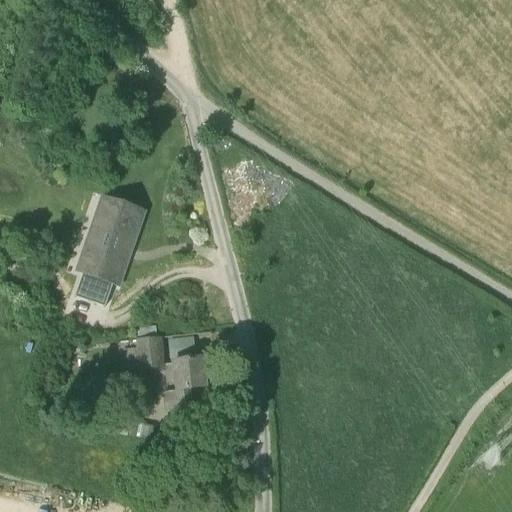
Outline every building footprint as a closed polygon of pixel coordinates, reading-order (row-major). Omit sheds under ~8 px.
[(103,201),(99,212),(78,273),(82,274),(74,297),(104,308),(112,284),(116,286),(137,225),(141,214),(103,201)] [(156,337),(155,327),(139,329),(140,339),(156,337)] [(162,337),(136,340),(138,363),(139,370),(165,368),(162,337)] [(193,410),(191,390),(206,388),(202,359),(172,363),(175,392),(163,393),(165,413),(193,410)] [(99,413),(95,428),(125,436),(126,434),(149,440),(153,427),(99,413)]
